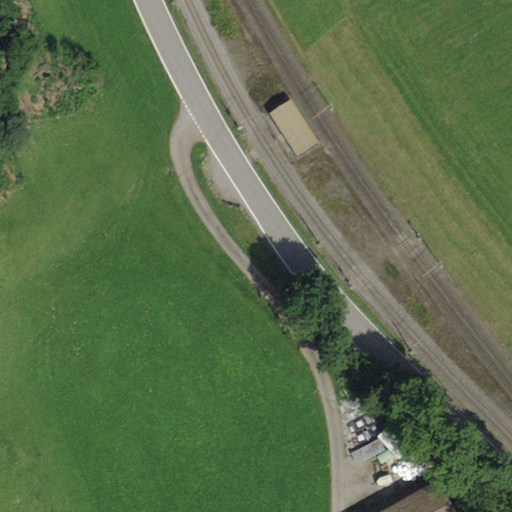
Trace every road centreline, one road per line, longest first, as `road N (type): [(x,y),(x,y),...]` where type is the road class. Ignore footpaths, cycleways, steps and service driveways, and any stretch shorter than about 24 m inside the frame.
road 1 (unclassified): [(148,0),(202,113),(284,241),(511,483)]
road 2 (track): [(338,511),(334,416),(306,334),(234,252),(185,175),(181,132),(202,113)]
